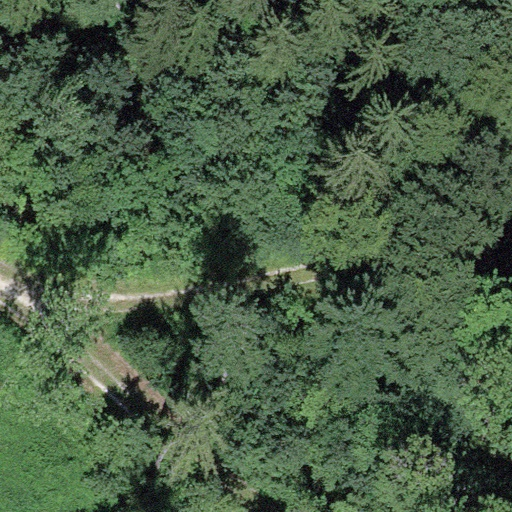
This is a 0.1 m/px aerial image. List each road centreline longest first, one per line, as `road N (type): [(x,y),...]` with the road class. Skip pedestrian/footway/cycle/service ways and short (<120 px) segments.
road 1 (track): [(0,265),(62,301),(297,279),(462,248),(511,249)]
road 2 (track): [(62,301),(274,511)]
